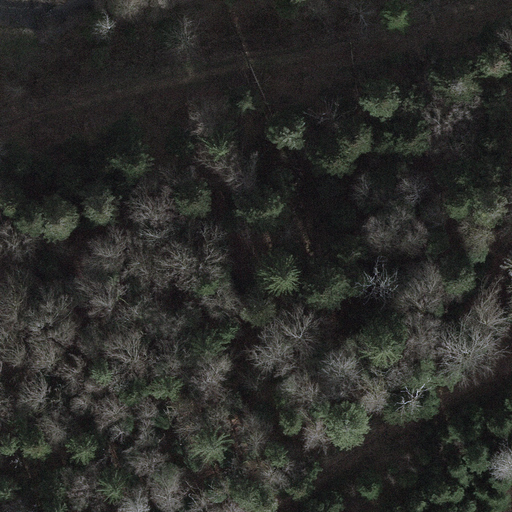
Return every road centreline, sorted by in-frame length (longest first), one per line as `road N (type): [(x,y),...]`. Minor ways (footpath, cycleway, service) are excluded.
road 1 (track): [(0,111),(507,0)]
road 2 (track): [(511,358),(472,374),(252,511)]
